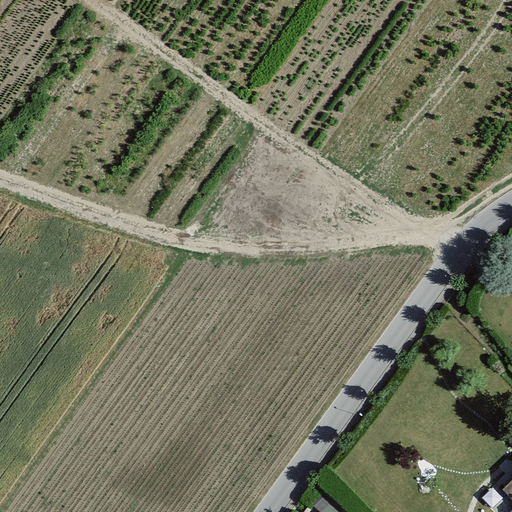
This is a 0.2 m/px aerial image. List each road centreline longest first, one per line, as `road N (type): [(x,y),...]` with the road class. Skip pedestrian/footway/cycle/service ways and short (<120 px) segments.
road 1 (track): [(486,220),(337,252),(204,251),(0,183)]
road 2 (residential): [(275,511),(486,220),(511,207)]
